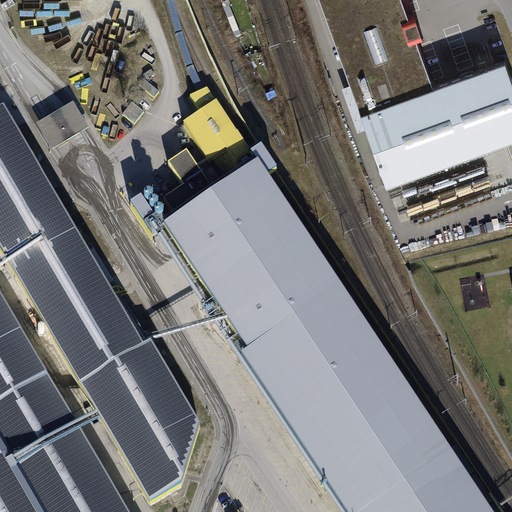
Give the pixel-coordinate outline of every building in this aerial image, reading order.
[(318,0),(360,113),(432,87),(400,0),(318,0)] [(432,87),(360,113),(385,184),(511,137),(511,80),(505,61),(432,87)] [(177,217),(165,225),(248,350),(242,354),(346,511),(487,511),(258,168),(210,91),(191,99),(200,115),(184,126),(208,159),(197,166),(187,151),(169,163),(184,186),(165,199),(177,217)] [(6,111),(0,113),(0,247),(152,507),(184,488),(202,426),(154,344),(145,349),(6,111)] [(125,511),(0,300),(0,511),(125,511)]
